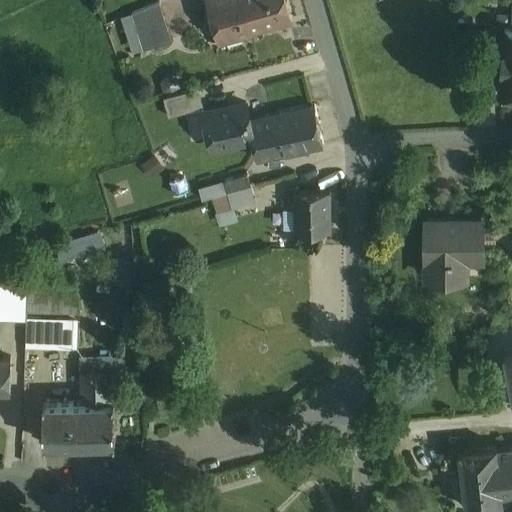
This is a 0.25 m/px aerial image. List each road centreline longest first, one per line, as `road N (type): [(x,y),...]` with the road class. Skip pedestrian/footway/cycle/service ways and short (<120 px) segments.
road 1 (residential): [(61,511),(101,480),(268,434),(346,401)]
road 2 (residential): [(346,401),(355,364),(360,146)]
road 3 (residential): [(360,146),(317,0)]
road 4 (residential): [(360,146),(511,139)]
